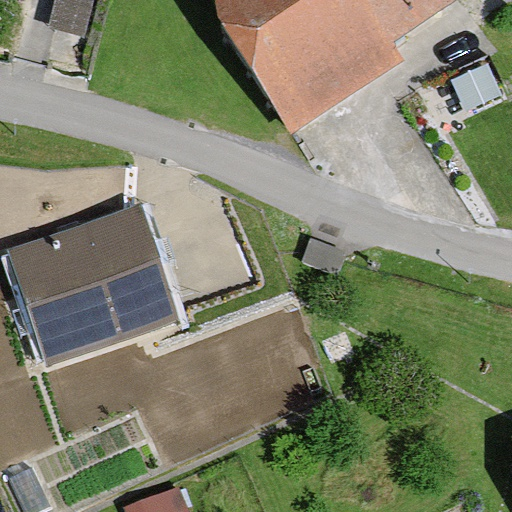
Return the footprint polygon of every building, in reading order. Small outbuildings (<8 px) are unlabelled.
[(87,29),(94,0),(57,0),(53,20),(87,29)] [(182,0),(279,145),(389,72),(375,52),(438,10),(431,0),(182,0)] [(122,200),(0,240),(0,281),(31,374),(165,330),(122,200)] [(337,244),(306,238),(301,262),(332,268),(337,244)] [(511,436),(498,442),(511,476),(511,436)]
